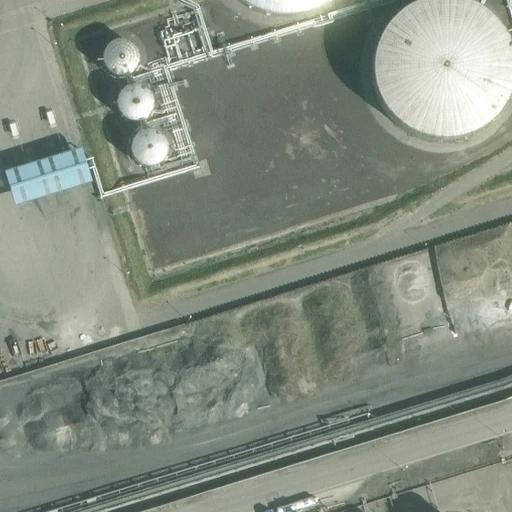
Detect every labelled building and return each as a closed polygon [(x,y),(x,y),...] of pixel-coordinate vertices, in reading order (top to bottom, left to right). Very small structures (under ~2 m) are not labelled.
[(227,0),(236,8),(245,15),(256,21),(267,24),(279,26),(291,26),(303,23),(314,19),(325,13),(334,6),(338,0),(227,0)] [(511,55),(511,56),(507,45),(500,35),(492,26),(483,19),(472,13),(461,9),(449,7),(437,8),(425,10),(414,14),(403,19),(394,27),(386,36),(379,46),(375,57),(372,68),(371,80),(372,92),(375,104),(380,115),(387,125),(395,133),(404,141),(415,146),(426,150),(438,152),(450,152),(462,150),(473,146),(484,140),(493,133),(501,124),(508,114),(511,103),(511,55)] [(136,71),(137,66),(136,61),(135,56),(132,52),(127,49),(123,47),(118,47),(113,48),(108,50),(105,54),(102,58),(101,63),(101,68),(103,73),(106,77),(110,80),(115,82),(120,82),(125,81),(130,79),(133,75),(136,71)] [(152,120),(152,114),(151,108),(147,103),(142,99),(136,98),(130,99),(125,102),(121,107),(119,113),(119,119),(122,124),(126,129),(132,131),(138,131),(144,129),(149,125),(152,120)] [(165,161),(165,156),(164,150),(161,146),(157,142),(152,140),(146,140),(141,142),(137,145),(133,149),(132,155),(132,160),(134,165),(138,169),(143,172),(148,173),(154,173),(159,170),(162,166),(165,161)] [(83,160),(6,183),(17,218),(94,195),(83,160)]
